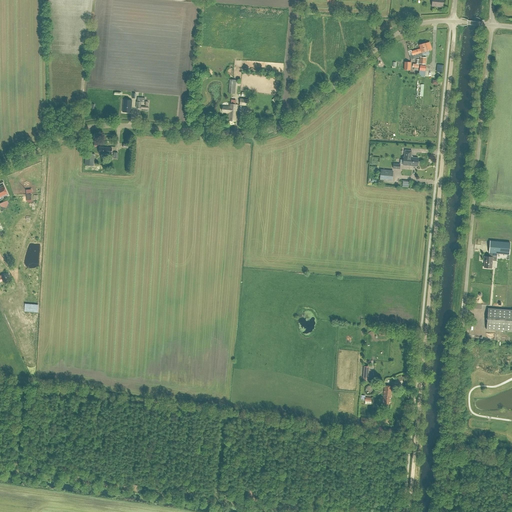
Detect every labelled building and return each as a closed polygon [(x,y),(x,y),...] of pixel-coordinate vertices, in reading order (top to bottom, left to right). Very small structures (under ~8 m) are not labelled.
[(421,49),(422,53),(427,51),(431,50),(429,42),(425,44),(425,43),(419,45),(420,49),(421,49)] [(421,53),(422,53),(421,49),(420,49),(411,52),(412,55),(409,56),(410,60),(413,59),(420,57),(422,56),(421,53)] [(131,113),(132,101),(123,100),(122,112),(131,113)] [(236,111),(236,108),(237,108),(237,105),(229,104),(229,107),(223,106),(222,112),(229,113),(228,121),(235,122),(236,116),(235,116),(235,111),(236,111)] [(111,156),(111,148),(99,147),(98,154),(106,154),(106,155),(111,156)] [(417,166),(418,158),(410,157),(411,151),(405,150),(404,157),(403,157),(403,165),(417,166)] [(94,166),(95,154),(86,153),(85,165),(94,166)] [(380,180),(392,181),(393,171),(381,170),(380,180)] [(0,199),(8,195),(3,185),(0,186),(0,199)] [(484,260),(483,268),(491,268),(492,257),(496,258),(497,254),(509,255),(510,243),(490,241),(488,257),(484,257),(484,260)] [(511,289),(487,288),(487,304),(511,305),(511,289)] [(511,310),(488,309),(486,330),(511,331),(511,310)] [(382,404),(390,404),(391,393),(390,393),(390,391),(391,391),(392,386),(384,386),(382,404)]
